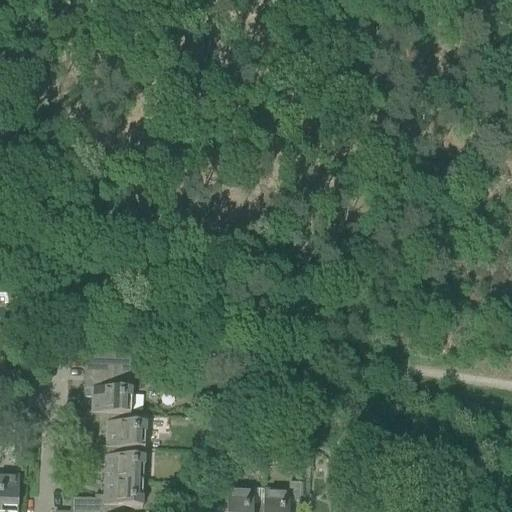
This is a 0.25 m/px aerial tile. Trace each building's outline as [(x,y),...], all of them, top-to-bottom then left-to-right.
[(0,347),(0,364),(7,365),(8,348),(0,347)] [(127,417),(127,418),(129,418),(130,392),(112,392),(113,361),(84,360),(82,400),(91,401),(90,415),(90,416),(127,417)] [(90,416),(90,415),(75,415),(74,430),(97,431),(96,435),(106,435),(105,450),(125,451),(125,452),(143,452),(145,427),(127,426),(127,418),(127,417),(90,416)] [(105,450),(74,448),(73,463),(95,464),(95,468),(104,468),(103,484),(142,485),(143,452),(125,452),(125,451),(105,450)] [(303,456),(302,471),(309,471),(311,471),(312,456),(303,456)] [(0,511),(16,511),(18,479),(0,477),(0,511)] [(71,501),(70,511),(122,511),(123,510),(141,511),(142,485),(103,484),(103,499),(94,498),(93,502),(71,501)] [(263,492),(262,508),(263,508),(262,511),(299,511),(299,509),(300,486),(289,486),(289,493),(263,492)] [(262,511),(263,508),(262,508),(252,507),(253,492),(227,490),(225,511),(262,511)]
